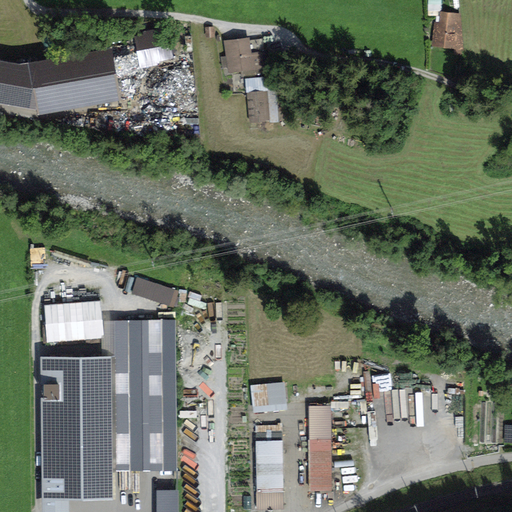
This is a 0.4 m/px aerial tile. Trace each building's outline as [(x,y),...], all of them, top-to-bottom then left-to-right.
[(441,11),(441,0),(430,0),(430,10),(441,11)] [(460,26),(455,25),(457,13),(445,12),(444,23),(437,22),(437,25),(435,41),(462,45),(460,26)] [(215,37),(214,27),(205,27),(206,38),(215,37)] [(135,37),(140,63),(170,57),(165,31),(135,37)] [(247,41),(230,43),(233,69),(251,66),(247,41)] [(115,89),(109,55),(35,68),(41,102),(115,89)] [(250,121),(269,119),(267,93),(248,94),(250,121)] [(174,303),(181,287),(140,269),(133,285),(174,303)] [(44,305),(47,342),(104,338),(101,301),(44,305)] [(175,319),(145,320),(147,469),(177,469),(175,319)] [(129,357),(103,357),(104,470),(147,469),(145,320),(128,320),(129,357)] [(65,507),(65,482),(104,482),(104,470),(103,357),(48,358),(48,383),(45,383),(45,396),(58,396),(58,407),(49,407),(50,475),(46,475),(46,507),(65,507)] [(251,386),(254,413),(288,409),(285,382),(251,386)] [(348,409),(347,400),(333,400),(333,409),(348,409)] [(310,406),(310,490),(332,490),(332,406),(310,406)] [(256,433),(257,491),(283,491),(282,432),(256,433)] [(179,511),(179,488),(157,488),(157,511),(179,511)]
